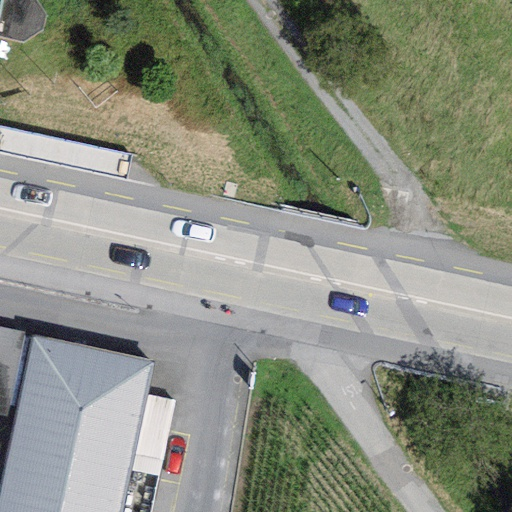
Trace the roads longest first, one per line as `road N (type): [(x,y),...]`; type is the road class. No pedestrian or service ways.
road 1 (primary): [(291,278),(0,216)]
road 2 (unclassified): [(291,278),(330,383),(420,511)]
road 3 (primary): [(511,326),(291,278)]
